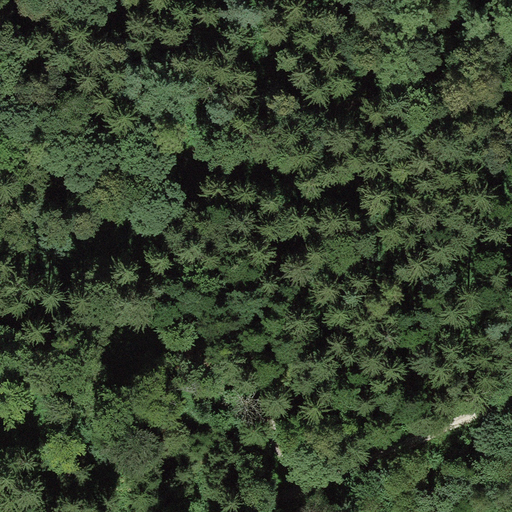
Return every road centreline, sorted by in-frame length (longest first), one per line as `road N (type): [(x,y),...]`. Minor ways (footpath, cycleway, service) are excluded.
road 1 (track): [(511,79),(189,154),(0,212)]
road 2 (track): [(511,396),(238,511)]
